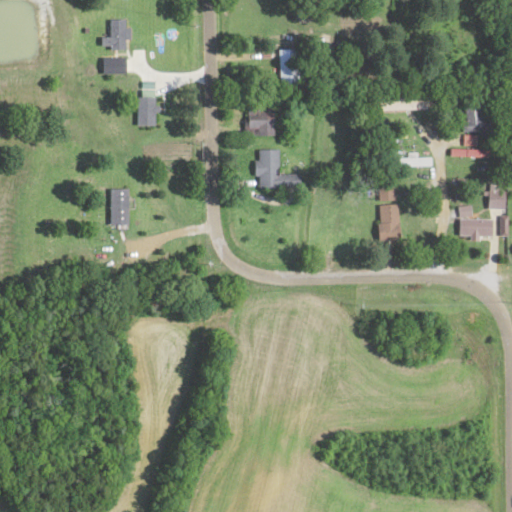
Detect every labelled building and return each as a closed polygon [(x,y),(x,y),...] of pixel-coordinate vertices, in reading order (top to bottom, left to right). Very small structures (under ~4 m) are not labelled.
[(105,17),(105,46),(124,46),(124,17),(105,17)] [(295,47),(275,47),(275,80),(295,80),(295,47)] [(94,104),(90,70),(82,71),(85,104),(94,104)] [(134,122),(152,122),(152,88),(134,88),(134,122)] [(420,99),(376,99),(376,107),(420,107),(420,99)] [(478,102),(459,102),(459,129),(478,129),(478,102)] [(244,133),(270,133),(270,104),(244,104),(244,133)] [(254,175),(257,175),(257,185),(298,185),(298,171),(277,171),(277,147),(254,147),(254,175)] [(428,163),(428,156),(412,156),(412,151),(403,151),(403,156),(395,156),(395,163),(428,163)] [(392,198),(392,176),(374,177),(374,198),(392,198)] [(126,222),(126,187),(107,187),(107,222),(126,222)] [(355,200),(333,200),(333,227),(355,227),(355,200)] [(395,238),(395,202),(374,202),(374,238),(395,238)] [(488,234),(488,217),(468,217),(468,204),(454,204),(454,234),(488,234)] [(412,205),(412,233),(431,233),(431,205),(412,205)]
